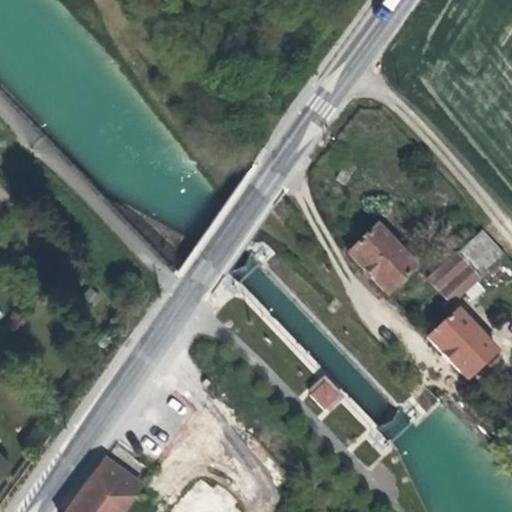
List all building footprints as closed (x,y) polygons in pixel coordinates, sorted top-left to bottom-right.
[(363,234),(349,248),(386,288),(414,261),(377,221),(363,234)] [(479,229),(428,276),(439,288),(490,242),(479,229)] [(490,242),(439,288),(449,299),(500,253),(490,242)] [(456,308),(430,334),(466,372),(479,360),(493,347),(456,308)] [(325,374),(306,393),(326,413),(344,395),(325,374)] [(105,460),(62,511),(120,511),(142,486),(111,464),(105,460)]
